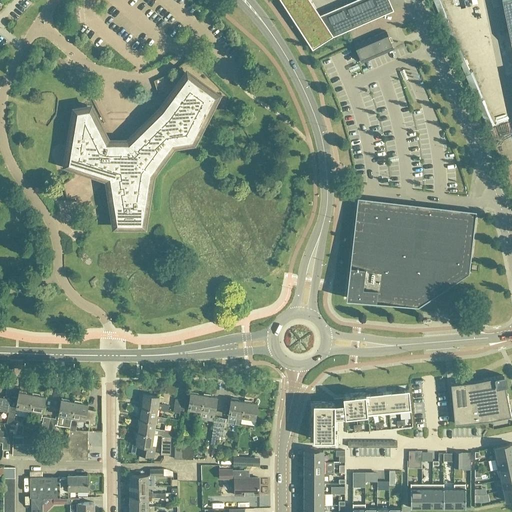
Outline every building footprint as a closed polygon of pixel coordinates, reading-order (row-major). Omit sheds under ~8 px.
[(280,0),(312,50),(333,36),(357,26),(347,4),(320,15),(310,0),(280,0)] [(511,0),(502,0),(511,46),(511,0)] [(393,49),(386,31),(355,45),(362,62),(393,49)] [(193,54),(189,58),(197,66),(197,65),(199,60),(198,58),(193,54)] [(213,70),(217,64),(212,61),(208,68),(213,70)] [(69,146),(66,165),(74,168),(91,174),(106,178),(107,179),(115,226),(144,226),(153,174),(174,145),(194,142),(211,108),(218,95),(187,71),(160,109),(127,141),(125,139),(118,139),(110,138),(109,141),(91,105),(80,107),(75,108),(69,146)] [(439,207),(360,198),(358,197),(356,209),(357,209),(346,298),(359,300),(418,307),(469,273),(476,216),(477,211),(439,207)] [(511,416),(508,401),(506,390),(504,375),(474,382),(451,383),(455,421),(455,423),(475,421),(490,420),(492,420),(511,416)] [(30,410),(32,394),(26,393),(26,391),(20,390),(18,398),(11,397),(11,399),(8,412),(6,423),(7,423),(8,427),(13,424),(15,412),(16,412),(17,407),(30,410)] [(340,412),(340,415),(345,414),(345,416),(367,413),(367,416),(411,411),(409,390),(366,394),(366,392),(343,395),(344,398),(335,399),(335,402),(313,402),(313,439),(335,439),(335,412),(340,412)] [(202,410),(204,395),(198,394),(198,392),(192,391),(189,408),(202,410)] [(33,392),(32,394),(30,410),(37,411),(36,419),(42,420),(43,412),(46,396),(40,395),(40,393),(33,392)] [(169,405),(159,404),(160,396),(142,393),(141,400),(143,400),(142,406),(158,409),(158,410),(168,411),(169,405)] [(211,394),(205,393),(204,395),(202,410),(215,412),(218,397),(211,396),(211,394)] [(0,410),(8,412),(11,399),(0,397),(0,410)] [(64,426),(70,427),(75,401),(68,400),(69,398),(62,397),(59,415),(66,416),(64,426)] [(241,417),(243,417),(245,401),(238,400),(238,398),(231,397),(229,414),(236,416),(235,424),(240,425),(241,417)] [(175,399),(173,412),(180,413),(182,400),(175,399)] [(258,403),(252,402),(252,400),(246,399),(245,401),(243,417),(256,419),(258,403)] [(70,430),(76,430),(78,419),(89,421),(89,424),(95,424),(95,411),(87,409),(88,404),(82,403),(82,401),(75,400),(75,401),(70,427),(69,430),(70,430)] [(158,409),(142,406),(140,406),(139,413),(141,413),(140,419),(156,421),(156,422),(166,424),(167,418),(157,416),(158,410),(158,409)] [(48,430),(50,418),(43,416),(42,423),(40,423),(38,435),(47,436),(48,430)] [(212,436),(218,437),(221,418),(214,417),(212,436)] [(56,419),(50,418),(48,430),(54,431),(56,419)] [(221,418),(218,437),(224,438),(227,419),(221,418)] [(155,428),(156,422),(156,421),(140,419),(138,419),(137,425),(139,425),(138,431),(154,433),(164,435),(165,430),(155,428)] [(88,431),(76,430),(70,430),(68,438),(68,445),(56,444),(55,456),(61,456),(61,459),(88,459),(88,431)] [(154,433),(138,431),(136,431),(135,438),(137,438),(136,444),(140,445),(139,454),(155,456),(156,446),(153,445),(154,433)] [(8,438),(3,437),(0,436),(0,442),(2,443),(2,450),(10,450),(10,443),(8,438)] [(164,436),(161,436),(161,455),(170,455),(171,437),(164,436)] [(511,443),(493,448),(495,459),(511,455),(511,443)] [(323,450),(305,450),(305,461),(323,461),(323,450)] [(462,468),(462,452),(454,452),(454,461),(454,465),(454,468),(462,468)] [(511,466),(511,455),(495,459),(497,469),(511,466)] [(248,458),(244,458),(234,457),(233,466),(248,466),(248,458)] [(323,461),(305,461),(304,473),(323,473),(325,473),(325,461),(323,461)] [(511,477),(511,466),(497,469),(499,480),(511,477)] [(4,476),(4,477),(15,477),(15,467),(4,467),(4,476)] [(130,475),(130,482),(129,482),(129,486),(149,486),(149,481),(154,481),(154,475),(164,475),(164,469),(151,469),(150,475),(130,475)] [(232,469),(218,469),(218,479),(232,479),(232,469)] [(323,473),(304,473),(304,483),(323,483),(323,473)] [(60,476),(59,497),(67,497),(70,497),(70,490),(88,490),(88,475),(68,475),(68,477),(60,478),(60,476)] [(30,498),(31,498),(31,501),(42,501),(42,498),(54,497),(59,497),(60,476),(30,477),(30,498)] [(235,477),(235,494),(259,494),(259,478),(235,477)] [(511,477),(499,480),(502,491),(511,488),(511,477)] [(323,483),(304,483),(304,493),(323,493),(323,483)] [(411,507),(422,507),(422,484),(411,484),(411,483),(410,483),(410,507),(411,507)] [(443,507),(443,483),(443,484),(433,484),(432,507),(443,507)] [(444,483),(443,483),(443,507),(444,507),(454,507),(454,484),(454,489),(444,489),(444,483)] [(465,483),(465,484),(454,484),(454,507),(465,507),(465,508),(465,483)] [(433,484),(422,484),(422,507),(432,507),(433,484)] [(149,486),(129,486),(129,490),(130,490),(130,496),(149,496),(153,496),(153,499),(160,499),(160,498),(160,493),(153,493),(153,491),(149,491),(149,486)] [(511,499),(511,488),(502,491),(504,491),(506,501),(511,499)] [(323,493),(304,493),(304,505),(323,505),(325,505),(325,493),(323,493)] [(149,496),(130,496),(130,502),(129,502),(129,506),(149,506),(149,502),(153,502),(153,499),(153,496),(149,496)] [(71,503),(71,510),(78,510),(77,511),(93,511),(94,502),(78,502),(78,503),(71,503)] [(364,511),(365,503),(365,504),(353,504),(353,503),(352,503),(352,511),(364,511)] [(365,503),(364,511),(376,511),(377,508),(377,509),(365,508),(365,503)]
